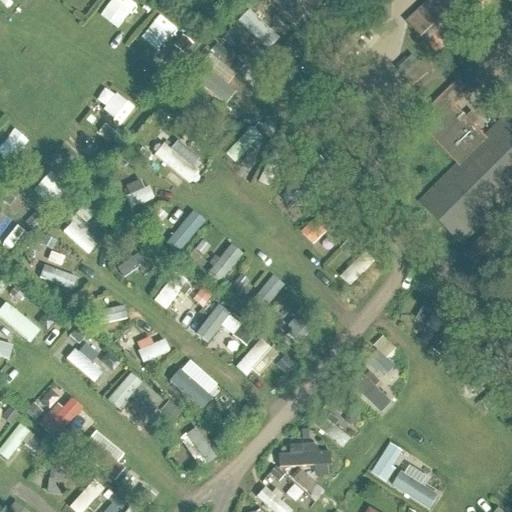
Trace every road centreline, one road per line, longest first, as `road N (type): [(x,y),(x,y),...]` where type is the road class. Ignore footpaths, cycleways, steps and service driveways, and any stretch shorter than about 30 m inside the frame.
road 1 (track): [(330,0),(283,45),(275,103),(303,158),(339,168),(365,195),(378,247),(404,259),(206,473),(182,469),(159,487),(155,511)]
road 2 (track): [(511,358),(453,279),(404,259)]
